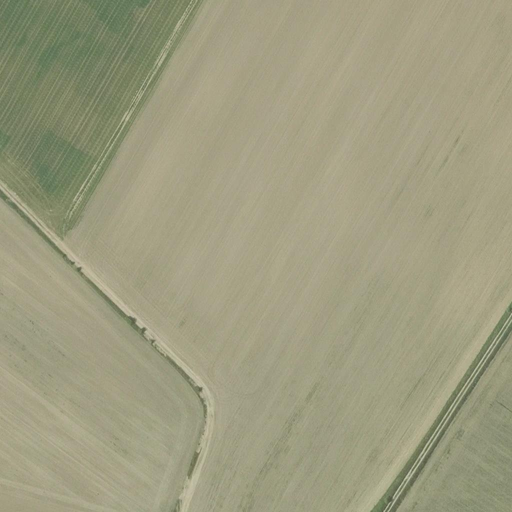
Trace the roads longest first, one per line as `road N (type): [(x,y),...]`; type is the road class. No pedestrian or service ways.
road 1 (track): [(0,205),(209,397),(211,426),(182,511)]
road 2 (track): [(511,317),(386,511)]
